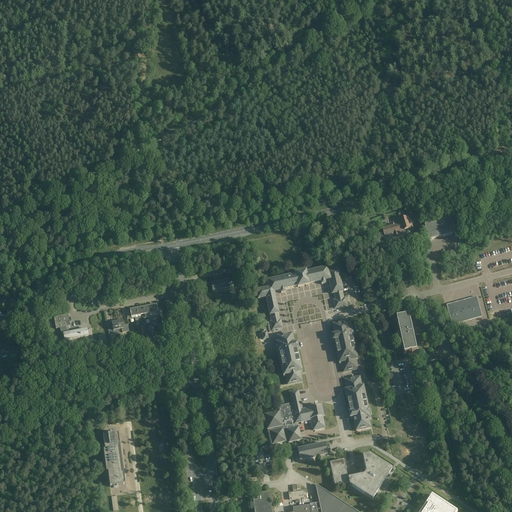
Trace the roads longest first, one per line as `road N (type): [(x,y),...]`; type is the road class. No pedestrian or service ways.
road 1 (secondary): [(178,244),(399,194),(511,154)]
road 2 (unclassified): [(0,301),(45,292),(112,304),(169,295)]
road 3 (secondary): [(0,279),(163,247)]
road 4 (track): [(143,58),(0,90)]
